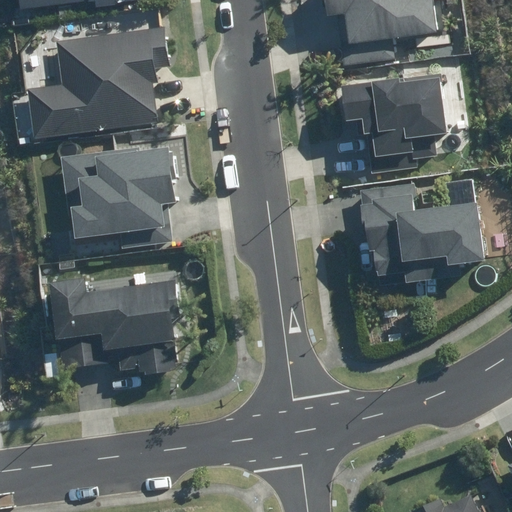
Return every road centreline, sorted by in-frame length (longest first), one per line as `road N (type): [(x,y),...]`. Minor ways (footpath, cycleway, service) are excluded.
road 1 (residential): [(239,0),(298,430)]
road 2 (residential): [(298,430),(0,471)]
road 3 (residential): [(511,344),(407,401),(298,430)]
